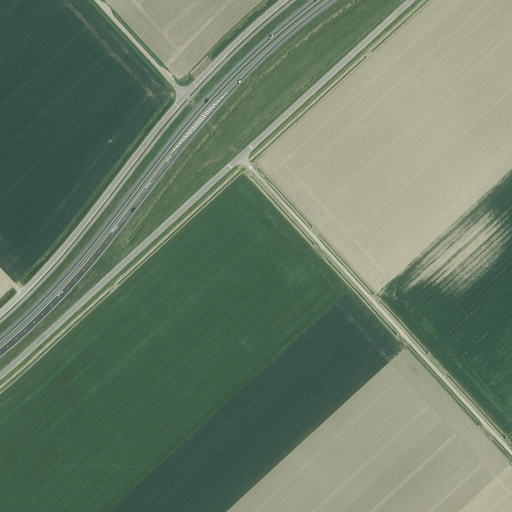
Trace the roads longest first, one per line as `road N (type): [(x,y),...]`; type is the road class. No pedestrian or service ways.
road 1 (trunk): [(0,353),(87,266),(248,71),(331,0)]
road 2 (trunk): [(316,0),(204,103),(79,260),(0,340)]
road 3 (unclassified): [(239,157),(511,454)]
road 4 (unclassified): [(0,376),(239,157)]
road 5 (unclassified): [(0,313),(66,245),(184,95)]
road 6 (unclassified): [(239,157),(412,0)]
road 7 (unclassified): [(184,95),(284,0)]
road 8 (unclassified): [(184,95),(95,0)]
